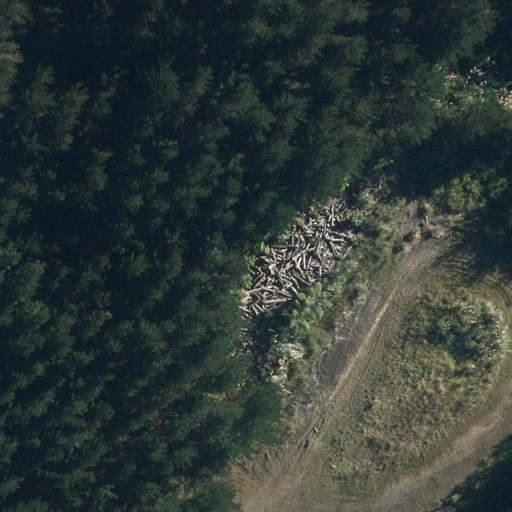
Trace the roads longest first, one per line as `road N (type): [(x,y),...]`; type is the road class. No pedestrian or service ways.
road 1 (track): [(253,511),(411,256)]
road 2 (track): [(301,511),(450,475),(511,413)]
